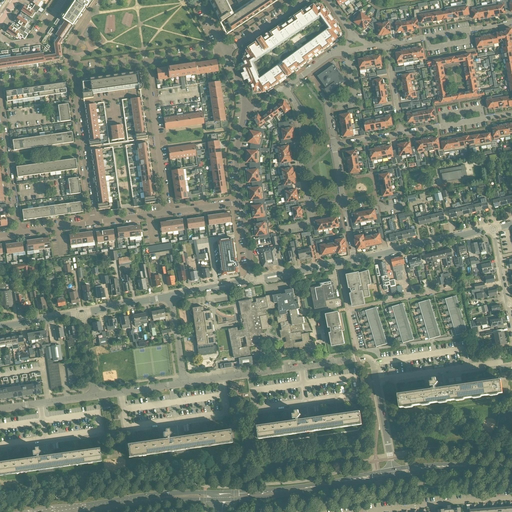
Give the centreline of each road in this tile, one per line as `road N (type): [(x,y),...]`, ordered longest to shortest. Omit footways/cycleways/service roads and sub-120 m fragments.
road 1 (residential): [(183,382),(366,357)]
road 2 (secondary): [(218,492),(53,511)]
road 3 (residential): [(358,511),(511,497)]
road 4 (residential): [(167,212),(146,61)]
road 5 (residential): [(93,222),(73,72)]
road 6 (residential): [(353,260),(492,228)]
road 7 (residential): [(18,233),(0,101)]
road 8 (secondary): [(87,511),(214,499)]
road 9 (residential): [(308,208),(302,142),(285,88)]
